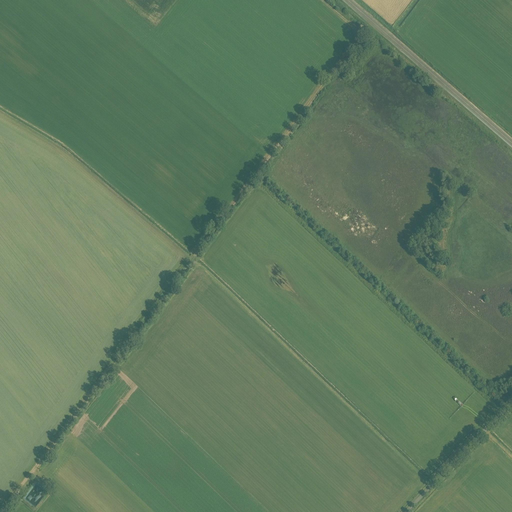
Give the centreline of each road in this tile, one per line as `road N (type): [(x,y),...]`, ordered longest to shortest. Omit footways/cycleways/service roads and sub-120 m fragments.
road 1 (track): [(322,0),(359,33),(2,511)]
road 2 (unclassified): [(405,511),(511,401)]
